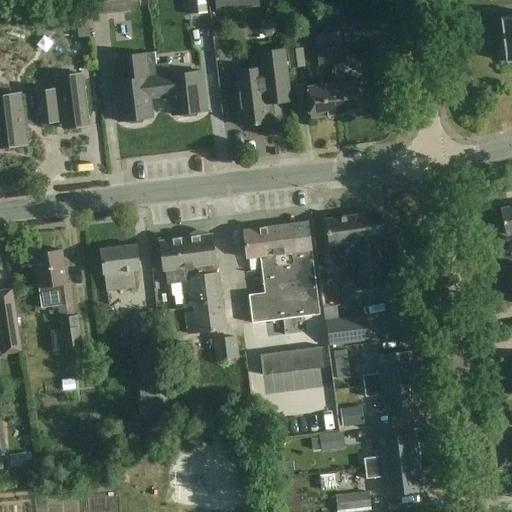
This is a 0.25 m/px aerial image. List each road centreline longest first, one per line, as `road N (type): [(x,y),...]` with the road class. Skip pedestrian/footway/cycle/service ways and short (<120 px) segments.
road 1 (unclassified): [(0,212),(435,162)]
road 2 (residential): [(435,162),(475,511)]
road 3 (residential): [(414,0),(435,162)]
